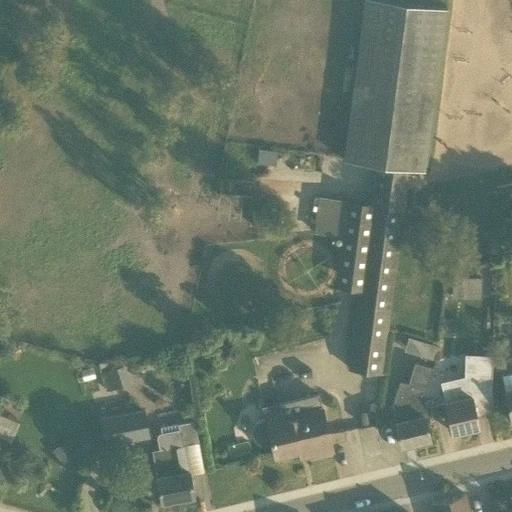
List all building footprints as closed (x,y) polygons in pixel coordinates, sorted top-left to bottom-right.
[(425,170),(447,7),(393,0),(364,0),(347,132),(344,156),(343,159),(376,164),(350,368),(380,372),(407,168),(425,170)] [(481,277),(469,277),(468,299),(481,299),(481,277)] [(437,346),(418,340),(413,353),(433,360),(437,346)] [(396,421),(401,445),(430,438),(424,414),(426,414),(423,398),(433,367),(415,362),(402,404),(392,406),(396,421)] [(115,389),(127,385),(121,367),(109,371),(115,389)] [(511,419),(511,418),(511,372),(502,375),(505,390),(511,419)] [(457,399),(453,382),(441,384),(445,402),(452,433),(479,426),(472,395),(457,399)] [(332,449),(322,408),(318,394),(263,408),(265,417),(262,418),(255,423),(252,430),(254,438),(261,444),(269,445),(273,444),(276,455),(312,446),(313,453),(332,449)] [(146,409),(123,416),(130,439),(153,433),(146,409)] [(0,413),(0,436),(11,441),(19,422),(0,413)] [(160,448),(152,450),(162,501),(194,495),(185,444),(198,442),(194,423),(180,425),(179,430),(157,434),(160,448)] [(150,447),(133,450),(135,465),(153,461),(150,447)] [(469,511),(465,494),(432,503),(434,511),(469,511)]
